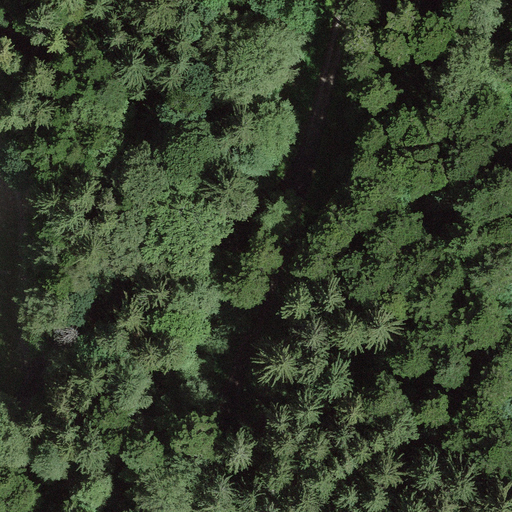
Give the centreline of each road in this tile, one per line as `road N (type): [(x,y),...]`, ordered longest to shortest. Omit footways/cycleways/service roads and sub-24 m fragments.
road 1 (track): [(186,511),(260,320),(343,0)]
road 2 (track): [(0,423),(69,362),(181,290),(302,174)]
